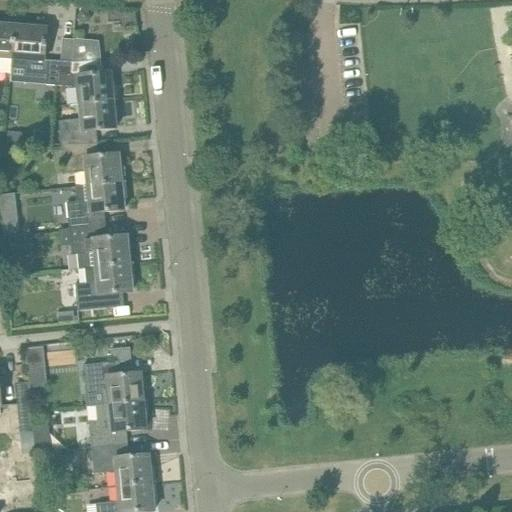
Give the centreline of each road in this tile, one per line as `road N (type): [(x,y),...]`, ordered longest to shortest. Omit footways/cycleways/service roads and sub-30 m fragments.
road 1 (residential): [(207,489),(159,0)]
road 2 (residential): [(207,489),(376,473)]
road 3 (residential): [(376,473),(511,460)]
